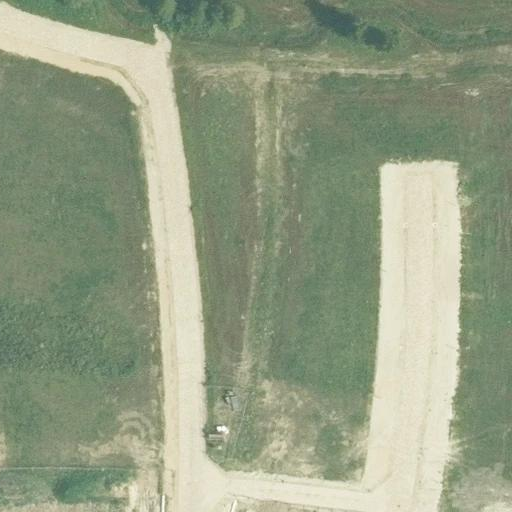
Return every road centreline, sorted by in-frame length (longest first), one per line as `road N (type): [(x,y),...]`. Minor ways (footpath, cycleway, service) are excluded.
road 1 (residential): [(193,511),(167,151),(152,65)]
road 2 (residential): [(0,19),(152,65)]
